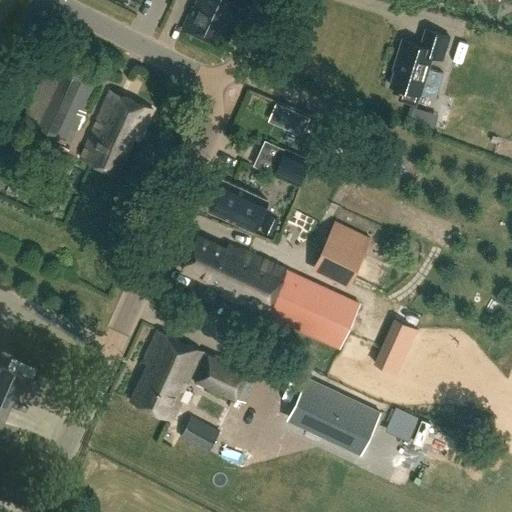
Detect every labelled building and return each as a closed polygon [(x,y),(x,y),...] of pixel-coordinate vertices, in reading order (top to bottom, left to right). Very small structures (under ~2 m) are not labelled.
[(235,0),(197,0),(195,7),(193,6),(183,28),(216,43),(235,0)] [(401,89),(398,98),(414,103),(417,94),(418,94),(430,56),(441,60),(449,36),(425,29),(420,45),(402,39),(396,59),(397,60),(390,85),(401,89)] [(88,64),(68,55),(61,70),(47,64),(23,119),(37,125),(37,124),(69,139),(75,127),(77,127),(100,77),(85,70),(88,64)] [(152,109),(110,91),(80,158),(117,174),(133,137),(139,140),(152,109)] [(440,115),(443,100),(424,95),(420,110),(440,115)] [(474,107),(468,126),(485,132),(491,112),(474,107)] [(309,161),(283,149),(271,175),(297,187),(309,161)] [(269,200),(224,179),(222,184),(219,182),(214,194),(217,195),(215,199),(210,210),(255,230),(269,200)] [(371,239),(335,221),(310,270),(347,288),(371,239)] [(227,248),(199,235),(183,269),(223,287),(221,293),(339,347),(360,302),(239,247),(238,249),(229,244),(227,248)] [(418,328),(393,317),(373,363),(397,374),(418,328)] [(201,351),(157,329),(142,361),(148,363),(131,399),(172,419),(181,402),(179,400),(188,383),(190,384),(193,377),(243,401),(255,376),(201,351)] [(0,405),(6,409),(11,398),(30,406),(40,384),(1,366),(0,368),(0,405)] [(379,409),(307,374),(290,410),(362,445),(379,409)] [(1,420),(6,409),(0,405),(0,445),(11,450),(20,429),(1,420)] [(219,431),(191,415),(179,437),(206,453),(219,431)]
